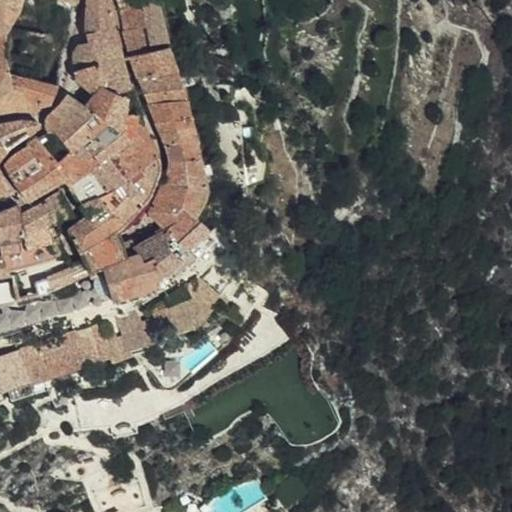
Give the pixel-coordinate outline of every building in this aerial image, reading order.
[(0,0),(0,24),(15,23),(15,22),(16,16),(0,0)] [(0,0),(16,16),(17,0),(0,0)] [(87,32),(87,33),(113,27),(106,0),(97,0),(88,0),(89,3),(87,32)] [(166,26),(166,25),(158,6),(155,2),(152,1),(150,0),(115,0),(122,17),(125,32),(166,26)] [(0,37),(14,36),(15,23),(0,24),(0,37)] [(166,30),(166,26),(125,32),(126,32),(132,57),(168,48),(168,47),(171,47),(166,30)] [(100,70),(108,94),(119,93),(120,93),(130,89),(123,70),(113,27),(87,33),(91,41),(98,65),(100,70)] [(0,66),(11,66),(13,66),(13,56),(14,36),(0,37),(0,66)] [(77,78),(100,70),(98,65),(91,41),(80,43),(72,54),(77,78)] [(132,57),(139,78),(175,71),(171,56),(168,48),(132,57)] [(11,66),(0,66),(0,84),(13,84),(13,66),(11,66)] [(77,78),(93,96),(108,94),(100,70),(77,78)] [(139,78),(143,93),(180,86),(175,71),(139,78)] [(44,83),(13,84),(13,91),(14,98),(27,100),(40,102),(42,97),(43,92),(45,83),(44,83)] [(42,97),(40,102),(40,104),(49,104),(58,84),(58,83),(45,83),(43,92),(42,97)] [(13,91),(13,84),(0,84),(0,99),(14,98),(13,91)] [(143,93),(155,120),(188,113),(181,89),(180,86),(143,93)] [(68,92),(62,101),(66,103),(64,108),(70,112),(78,99),(68,92)] [(86,105),(109,124),(123,116),(124,105),(119,93),(108,94),(93,96),(86,105)] [(27,100),(14,98),(0,99),(0,111),(20,110),(33,110),(37,109),(39,106),(40,104),(40,102),(27,100)] [(73,140),(81,149),(93,138),(109,124),(86,105),(83,102),(78,99),(70,112),(63,123),(60,126),(73,140)] [(47,132),(60,126),(63,123),(70,112),(64,108),(66,103),(62,101),(54,109),(46,119),(47,132)] [(164,143),(193,136),(192,129),(188,113),(155,120),(164,143)] [(91,162),(102,182),(120,168),(119,162),(117,138),(139,123),(137,115),(123,116),(109,124),(93,138),(81,149),(88,157),(91,162)] [(235,116),(214,115),(218,130),(221,157),(225,157),(238,161),(237,155),(241,154),(235,116)] [(0,123),(0,156),(5,149),(39,125),(39,122),(33,121),(23,120),(0,123)] [(119,162),(120,168),(158,170),(159,169),(159,165),(158,157),(159,154),(158,152),(149,133),(139,123),(117,138),(119,162)] [(63,178),(68,185),(91,162),(88,157),(81,149),(73,140),(60,126),(47,132),(35,140),(26,146),(38,164),(52,184),(63,178)] [(170,161),(199,159),(199,158),(193,136),(164,143),(170,160),(170,161)] [(5,169),(14,181),(38,164),(26,146),(6,160),(4,164),(5,169)] [(229,186),(242,184),(241,175),(238,161),(225,157),(229,186)] [(170,161),(165,180),(175,192),(192,213),(197,206),(201,199),(203,193),(203,186),(202,176),(199,159),(170,161)] [(70,188),(79,201),(102,182),(91,162),(68,185),(70,188)] [(28,200),(52,184),(38,164),(14,181),(17,186),(28,200)] [(70,227),(81,250),(117,227),(124,223),(150,195),(158,170),(120,168),(102,182),(79,201),(86,214),(70,227)] [(0,197),(9,195),(9,190),(0,177),(0,197)] [(197,256),(218,237),(201,222),(192,213),(175,192),(165,180),(162,181),(151,210),(166,226),(175,234),(185,242),(190,249),(197,256)] [(47,200),(22,213),(27,228),(29,232),(53,223),(61,216),(67,218),(72,217),(75,214),(61,189),(46,198),(47,200)] [(19,204),(0,212),(0,236),(27,228),(22,213),(19,204)] [(63,223),(67,218),(61,216),(53,223),(56,228),(63,223)] [(0,236),(0,255),(1,255),(3,255),(15,252),(26,250),(29,249),(50,242),(54,257),(65,254),(60,239),(61,239),(56,228),(53,223),(29,232),(27,228),(0,236)] [(158,284),(157,283),(166,273),(171,267),(179,259),(183,253),(176,247),(185,242),(175,234),(166,226),(157,231),(134,245),(142,261),(127,266),(123,241),(84,258),(88,267),(90,271),(100,267),(108,299),(139,292),(158,284)] [(83,254),(84,258),(123,241),(120,235),(117,227),(81,250),(83,254)] [(131,239),(123,241),(127,266),(142,261),(134,245),(131,239)] [(28,258),(26,250),(15,252),(3,255),(6,263),(28,258)] [(0,275),(5,275),(10,274),(6,263),(3,255),(1,255),(0,255),(0,275)] [(46,283),(88,267),(84,258),(68,265),(43,274),(44,278),(46,283)] [(37,287),(46,283),(44,278),(34,281),(37,287)] [(176,333),(202,320),(211,308),(196,296),(154,313),(158,328),(146,331),(134,309),(114,315),(125,349),(156,338),(176,333)] [(76,331),(78,337),(101,329),(98,321),(75,328),(76,331)] [(76,331),(75,328),(20,345),(22,349),(76,331)] [(101,358),(109,355),(101,329),(78,337),(87,363),(101,358)] [(30,375),(32,381),(42,377),(87,363),(78,337),(76,331),(22,349),(23,353),(30,375)] [(0,363),(6,383),(30,375),(23,353),(0,360),(0,363)]
